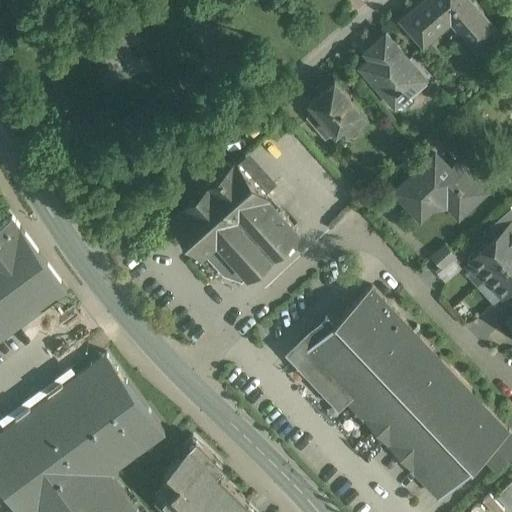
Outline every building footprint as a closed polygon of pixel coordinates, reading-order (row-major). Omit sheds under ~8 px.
[(470,0),(424,0),(401,20),(423,44),(451,20),(478,51),(499,33),(470,0)] [(426,78),(386,33),(373,45),(378,51),(360,66),(389,99),(398,90),(400,93),(404,90),(408,94),(426,78)] [(511,57),(495,75),(511,91),(511,90),(511,57)] [(362,108),(336,78),(311,99),(317,107),(336,129),(337,130),(362,108)] [(336,129),(317,107),(306,116),(325,139),(336,129)] [(436,154),(398,189),(415,207),(435,188),(459,214),(484,190),(458,162),(451,169),(436,154)] [(174,217),(202,249),(218,235),(241,261),(245,257),(255,268),(297,231),(264,194),(267,190),(239,159),(236,162),(234,160),(188,201),(190,203),(174,217)] [(511,207),(511,206),(490,225),(498,234),(510,223),(511,224),(511,223),(511,207)] [(0,337),(67,288),(12,216),(0,224),(0,337)] [(498,234),(475,254),(473,254),(470,257),(470,261),(473,265),(477,265),(478,264),(488,275),(511,253),(511,224),(510,223),(498,234)] [(242,279),(255,268),(245,257),(241,261),(218,235),(202,249),(224,273),(242,279)] [(440,266),(439,267),(443,277),(462,267),(448,241),(431,250),(440,266)] [(511,253),(488,275),(498,287),(497,287),(497,291),(500,295),(504,295),(507,293),(507,290),(511,285),(511,253)] [(509,430),(372,284),(337,317),(302,350),(348,400),(440,495),(509,430)] [(302,350),(337,317),(330,309),(287,350),(340,407),(348,400),(302,350)] [(0,429),(0,479),(24,511),(140,511),(110,471),(165,431),(106,352),(47,396),(0,429)] [(215,457),(197,439),(165,473),(176,483),(162,497),(177,511),(250,511),(254,509),(209,464),(215,457)] [(511,479),(496,495),(511,511),(511,510),(511,479)]
